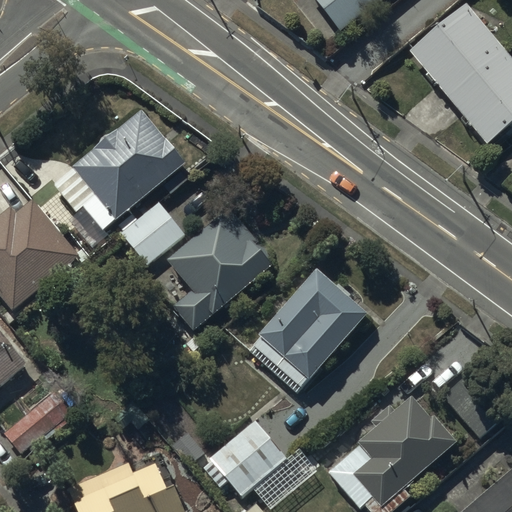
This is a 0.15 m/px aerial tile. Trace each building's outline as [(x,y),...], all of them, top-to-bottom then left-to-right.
[(380,5),(386,0),(316,0),(339,32),(378,4),(380,5)] [(511,59),(466,3),(408,51),(487,148),(511,128),(511,59)] [(76,215),(83,209),(103,233),(163,185),(170,195),(194,176),(143,112),(72,168),(74,171),(54,187),(76,215)] [(11,209),(0,218),(0,296),(13,313),(80,257),(33,201),(16,215),(11,209)] [(123,233),(120,235),(147,269),(187,238),(160,205),(138,222),(133,216),(118,227),(123,233)] [(230,212),(166,261),(191,293),(173,307),(194,333),(275,269),(230,212)] [(367,314),(316,272),(248,354),(298,397),(367,314)] [(0,387),(27,365),(0,332),(0,387)] [(460,382),(442,398),(480,442),(498,426),(460,382)] [(67,418),(50,398),(5,437),(23,457),(67,418)] [(360,446),(327,474),(360,511),(364,508),(367,511),(395,511),(411,498),(405,491),(457,446),(433,419),(431,421),(411,398),(395,413),(390,407),(372,422),(377,428),(359,444),(360,446)] [(287,461),(255,422),(209,461),(211,463),(204,469),(220,490),(228,483),(242,499),(256,487),(269,503),(290,486),(297,495),(327,470),(306,445),(287,461)] [(129,465),(68,491),(77,511),(184,511),(175,490),(167,493),(156,466),(134,476),(129,465)] [(511,511),(511,469),(463,511),(511,511)]
